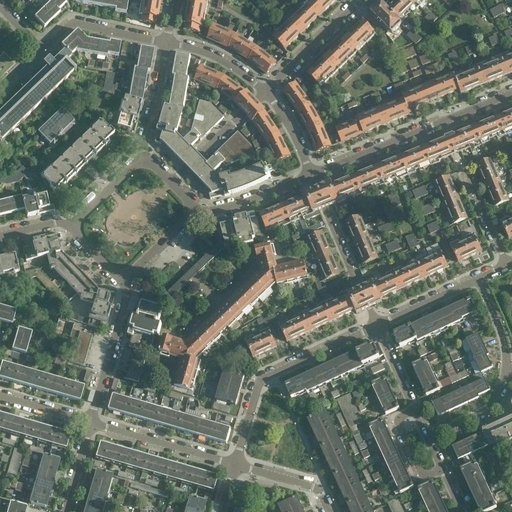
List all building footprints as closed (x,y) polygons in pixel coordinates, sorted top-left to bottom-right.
[(66,4),(62,0),(49,0),(48,2),(50,3),(58,11),(66,4)] [(115,10),(116,0),(106,0),(105,8),(115,10)] [(126,14),(128,1),(123,0),(116,0),(115,10),(114,12),(126,14)] [(205,15),(208,3),(192,0),(189,0),(188,12),(205,15)] [(330,6),(324,0),(311,0),(309,2),(321,15),(330,6)] [(420,7),(412,0),(398,0),(397,2),(409,14),(412,12),(413,13),(420,7)] [(321,15),(309,2),(300,11),(312,24),(321,15)] [(409,14),(397,2),(391,7),(390,7),(388,5),(386,7),(387,9),(387,10),(401,25),(408,19),(406,17),(409,14)] [(60,13),(58,11),(50,3),(42,11),(52,21),(60,13)] [(155,25),(158,7),(141,3),(138,17),(141,17),(140,22),(141,23),(141,22),(154,25),(155,25)] [(401,25),(387,10),(387,9),(386,7),(385,7),(385,8),(380,3),(371,12),(372,13),(371,16),(376,21),(374,23),(382,31),(384,29),(388,33),(391,32),(392,34),(401,25)] [(52,21),(42,11),(34,18),(44,28),(52,21)] [(312,24),(300,11),(291,20),(303,33),(312,24)] [(203,28),(205,15),(188,12),(184,31),(185,31),(185,30),(198,33),(199,33),(200,28),(203,28)] [(303,33),(291,20),(282,29),(294,41),(303,33)] [(376,35),(366,25),(366,24),(364,22),(363,22),(354,31),(366,44),(376,35)] [(272,31),(266,24),(263,27),(269,34),(272,31)] [(218,44),(225,30),(213,25),(208,38),(207,38),(207,39),(218,44)] [(294,41),(282,29),(272,37),(285,50),(294,41)] [(229,48),(236,35),(225,30),(218,44),(229,48)] [(85,54),(88,40),(86,40),(77,31),(69,38),(78,48),(77,52),(85,54)] [(366,44),(354,31),(345,40),(357,52),(366,44)] [(416,39),(413,36),(410,33),(407,36),(413,42),(416,39)] [(238,54),(246,41),(236,35),(229,48),(238,54)] [(78,48),(69,38),(61,46),(65,50),(70,56),(75,52),(77,52),(78,48)] [(96,56),(98,42),(88,40),(85,54),(96,56)] [(357,52),(345,40),(336,49),(348,61),(357,52)] [(118,57),(120,44),(109,41),(109,44),(107,55),(118,57)] [(248,60),(257,48),(246,41),(238,54),(248,60)] [(109,44),(98,42),(96,56),(107,58),(107,55),(109,44)] [(152,61),(154,50),(140,48),(138,59),(152,61)] [(257,67),(266,55),(257,48),(248,60),(257,67)] [(348,61),(336,49),(326,57),(339,70),(348,61)] [(75,70),(67,61),(71,57),(70,56),(65,50),(52,62),(67,78),(75,70)] [(511,73),(511,54),(509,55),(508,53),(500,57),(508,75),(511,73)] [(189,68),(191,57),(177,55),(175,66),(189,68)] [(267,74),(274,65),(275,65),(276,63),(266,55),(257,67),(267,75),(268,74),(267,74)] [(339,70),(326,57),(317,66),(330,79),(339,70)] [(508,75),(500,57),(492,60),(493,62),(489,64),(496,80),(508,75)] [(67,78),(52,62),(49,58),(43,64),(46,68),(40,74),(55,90),(67,78)] [(150,72),(152,61),(138,59),(136,69),(136,70),(147,72),(150,72)] [(496,80),(489,64),(486,65),(485,63),(477,66),(484,85),(496,80)] [(187,78),(189,68),(175,66),(173,77),(175,77),(187,79),(187,78)] [(206,85),(212,71),(201,66),(200,68),(195,80),(206,85)] [(330,79),(317,66),(308,75),(320,88),(330,79)] [(484,85),(477,66),(469,70),(470,72),(466,73),(473,89),(484,85)] [(145,82),(147,72),(136,70),(136,69),(134,69),(132,80),(145,82)] [(217,90),(224,77),(212,71),(206,85),(217,90)] [(436,77),(433,71),(425,74),(428,80),(436,77)] [(473,89),(466,73),(462,75),(462,73),(454,76),(460,91),(461,94),(473,89)] [(55,90),(40,74),(28,86),(43,102),(55,90)] [(460,91),(454,76),(453,74),(441,79),(448,95),(456,92),(460,91)] [(187,90),(189,79),(187,78),(187,79),(175,77),(174,87),(187,90)] [(226,97),(235,84),(224,77),(217,90),(226,97)] [(448,95),(441,79),(428,84),(414,90),(421,106),(430,103),(431,103),(433,102),(435,102),(439,100),(439,99),(440,98),(448,95)] [(144,93),(145,82),(132,80),(130,90),(144,93)] [(302,93),(295,83),(293,84),(293,85),(284,91),(283,92),(290,102),(302,93)] [(263,109),(261,108),(254,101),(250,96),(249,94),(248,95),(246,93),(244,91),(243,90),(235,84),(226,97),(235,103),(238,106),(239,107),(243,112),(249,118),(249,119),(250,120),(250,119),(253,122),(259,132),(272,123),(267,115),(264,111),(262,110),(263,109)] [(43,102),(28,86),(15,98),(31,113),(43,102)] [(185,100),(187,90),(174,87),(172,98),(185,100)] [(142,103),(144,93),(130,90),(128,101),(142,104),(142,103)] [(421,106),(414,90),(402,95),(403,98),(404,98),(409,111),(413,110),(421,106)] [(310,103),(302,93),(290,102),(297,111),(310,103)] [(31,113),(15,98),(3,109),(18,125),(31,113)] [(183,111),(185,100),(172,98),(170,108),(183,111)] [(409,111),(404,98),(403,98),(392,103),(399,120),(411,115),(411,114),(410,114),(409,111)] [(137,119),(140,109),(140,110),(141,108),(140,108),(141,105),(142,105),(143,104),(142,103),(142,104),(128,101),(125,100),(117,127),(129,130),(128,135),(133,136),(138,119),(137,119)] [(200,141),(224,118),(211,105),(200,102),(191,132),(192,133),(199,140),(200,141)] [(316,114),(310,103),(297,111),(302,121),(316,114)] [(399,120),(392,103),(380,108),(387,124),(399,120)] [(177,133),(181,120),(183,112),(183,111),(170,108),(166,107),(167,106),(166,106),(165,109),(165,110),(160,127),(158,126),(157,132),(158,133),(155,143),(161,145),(161,142),(164,143),(168,148),(181,137),(177,133)] [(387,124),(380,108),(369,113),(375,129),(387,124)] [(18,125),(3,109),(0,112),(0,130),(6,137),(18,125)] [(78,125),(62,109),(50,121),(66,137),(78,125)] [(375,129),(369,113),(356,118),(357,120),(358,120),(364,134),(375,129)] [(511,118),(510,113),(498,118),(506,136),(511,133),(511,118)] [(322,124),(316,114),(302,121),(308,131),(322,124)] [(506,136),(498,118),(487,123),(493,139),(497,137),(498,139),(506,136)] [(358,120),(357,120),(347,124),(353,138),(364,134),(358,120)] [(66,137),(50,121),(38,133),(54,148),(66,137)] [(106,145),(109,142),(107,140),(112,135),(99,121),(88,131),(90,134),(72,151),(85,165),(106,145)] [(278,132),(277,131),(272,123),(259,132),(266,141),(279,133),(278,132)] [(493,139),(487,123),(475,127),(482,146),(490,142),(490,140),(493,139)] [(326,136),(322,124),(308,131),(312,142),(326,136)] [(353,138),(347,124),(336,129),(341,143),(353,138)] [(482,146),(475,127),(463,132),(470,148),(474,147),(474,149),(482,146)] [(456,154),(470,148),(463,132),(453,136),(451,137),(449,137),(445,139),(424,148),(431,167),(439,163),(438,161),(456,154)] [(198,155),(193,149),(192,148),(199,140),(192,133),(184,141),(181,137),(168,148),(180,161),(186,166),(194,174),(206,187),(218,175),(214,171),(222,164),(216,157),(208,165),(198,155)] [(251,146),(238,133),(230,140),(236,147),(238,145),(244,152),(246,157),(254,154),(251,146)] [(284,145),(280,136),(279,134),(279,133),(266,141),(271,151),(284,145)] [(331,147),(326,136),(312,142),(317,153),(318,152),(329,148),(331,147)] [(244,152),(238,145),(236,147),(230,140),(224,146),(235,157),(237,161),(246,157),(244,152)] [(289,155),(289,153),(284,145),(271,151),(276,163),(277,163),(279,162),(289,157),(290,156),(289,155)] [(235,157),(224,146),(214,155),(216,157),(222,164),(225,167),(237,161),(235,157)] [(431,167),(424,148),(412,153),(419,169),(422,168),(423,170),(431,167)] [(64,185),(79,171),(85,165),(72,151),(54,169),(52,166),(40,177),(54,191),(59,186),(61,188),(64,185)] [(419,169),(412,153),(400,158),(408,176),(416,173),(415,171),(419,169)] [(408,176),(400,158),(389,162),(395,179),(399,177),(400,179),(408,176)] [(495,170),(491,159),(477,165),(481,176),(495,170)] [(395,179),(389,162),(377,167),(385,186),(393,182),(392,180),(395,179)] [(272,179),(270,175),(270,174),(277,170),(275,165),(277,164),(278,163),(277,163),(276,163),(267,167),(266,165),(240,176),(245,189),(246,189),(246,190),(250,188),(255,187),(257,186),(261,183),(268,180),(268,179),(270,178),(270,179),(272,179)] [(33,174),(39,167),(37,165),(28,173),(31,177),(35,181),(38,178),(33,174)] [(385,186),(377,167),(365,172),(372,188),(376,187),(377,189),(385,186)] [(500,180),(495,170),(481,176),(486,186),(500,180)] [(372,188),(365,172),(354,177),(361,195),(369,192),(369,190),(372,188)] [(245,189),(240,176),(231,178),(230,175),(227,176),(219,174),(218,175),(206,187),(211,192),(212,194),(209,195),(210,200),(225,197),(225,198),(230,197),(230,196),(235,194),(239,193),(242,192),(246,190),(246,189),(245,189)] [(454,188),(449,177),(449,176),(448,177),(435,183),(440,193),(454,188)] [(361,195),(354,177),(342,182),(349,198),(352,196),(353,198),(361,195)] [(504,191),(500,180),(486,186),(490,197),(504,191)] [(349,198),(342,182),(331,186),(330,186),(338,204),(337,204),(338,205),(346,201),(345,199),(349,198)] [(338,204),(330,186),(331,186),(330,183),(323,185),(318,187),(312,190),(305,193),(306,196),(307,196),(314,213),(326,209),(337,204),(338,204)] [(458,198),(454,188),(440,193),(444,204),(458,198)] [(509,202),(504,191),(490,197),(495,208),(509,202)] [(48,207),(46,196),(46,195),(23,201),(22,201),(25,211),(24,211),(26,218),(27,218),(37,215),(37,216),(54,212),(53,206),(48,207)] [(314,213),(307,196),(306,196),(295,201),(302,217),(306,215),(306,218),(315,214),(314,213)] [(25,211),(22,201),(23,201),(22,197),(11,200),(14,213),(24,211),(25,211)] [(463,209),(458,198),(444,204),(449,215),(463,209)] [(14,213),(11,200),(1,202),(4,216),(14,213)] [(302,217),(295,201),(284,205),(291,224),(299,220),(298,218),(302,217)] [(291,224),(284,205),(272,210),(279,226),(282,225),(283,227),(291,224)] [(467,220),(463,209),(449,215),(453,225),(466,220),(467,220)] [(279,226),(272,210),(260,215),(267,231),(279,226)] [(262,238),(260,232),(256,218),(255,218),(254,214),(246,216),(235,219),(236,223),(223,226),(219,227),(224,247),(228,246),(237,244),(237,247),(238,249),(241,251),(243,248),(243,247),(254,244),(253,240),(262,238)] [(364,227),(360,216),(346,222),(346,221),(346,222),(350,233),(364,227)] [(511,238),(511,218),(510,220),(509,218),(500,222),(503,227),(507,236),(509,240),(511,238)] [(369,237),(364,227),(350,233),(355,243),(369,237)] [(326,243),(322,232),(321,232),(321,233),(308,238),(312,249),(326,243)] [(59,252),(56,241),(61,240),(60,234),(43,239),(33,242),(37,259),(47,257),(47,256),(59,253),(59,252)] [(480,249),(476,239),(474,234),(465,238),(466,240),(463,242),(470,258),(482,252),(480,249)] [(373,248),(369,237),(355,243),(359,254),(373,248)] [(37,259),(33,242),(33,241),(24,243),(25,248),(22,249),(25,261),(37,259)] [(470,258),(463,242),(459,243),(458,241),(450,245),(452,250),(457,260),(458,263),(470,258)] [(331,253),(326,243),(312,249),(317,259),(331,253)] [(276,256),(274,245),(255,250),(258,261),(274,257),(276,256)] [(378,259),(373,248),(359,254),(364,265),(365,265),(364,264),(378,259)] [(448,268),(442,255),(440,250),(431,254),(432,256),(429,258),(436,273),(448,268)] [(80,271),(61,252),(59,252),(59,253),(47,256),(47,257),(51,271),(53,270),(66,284),(80,271)] [(335,264),(331,253),(317,259),(321,270),(335,264)] [(19,272),(17,263),(15,258),(17,258),(16,256),(15,256),(14,255),(0,258),(0,267),(1,274),(12,271),(13,274),(19,272)] [(274,276),(272,268),(273,268),(277,267),(277,266),(276,266),(274,257),(258,261),(260,271),(261,271),(261,272),(260,272),(260,273),(254,279),(265,291),(276,280),(275,276),(274,276)] [(436,273),(429,258),(425,259),(424,257),(416,261),(425,279),(436,273)] [(425,279),(416,261),(409,264),(410,266),(406,268),(413,284),(425,279)] [(308,278),(305,264),(304,262),(294,265),(298,280),(308,278)] [(340,275),(335,264),(321,270),(326,281),(339,275),(340,275)] [(298,280),(294,265),(284,267),(288,283),(298,280)] [(288,283),(284,267),(274,270),(273,268),(272,268),(274,276),(275,276),(276,280),(277,285),(288,283)] [(413,284),(406,268),(402,270),(401,268),(394,271),(402,289),(413,284)] [(36,278),(41,273),(38,270),(25,273),(27,280),(36,278)] [(77,294),(90,282),(80,271),(66,284),(77,294)] [(402,289),(394,271),(386,275),(387,277),(383,279),(390,295),(402,289)] [(59,291),(41,273),(36,278),(53,296),(59,291)] [(390,295),(383,279),(379,280),(379,278),(371,282),(371,283),(379,300),(380,300),(390,295)] [(265,291),(254,279),(246,287),(257,298),(265,291)] [(94,305),(98,292),(98,290),(90,282),(77,294),(80,298),(79,300),(93,305),(94,305)] [(379,300),(371,283),(361,288),(348,294),(356,311),(355,311),(356,314),(370,308),(375,306),(382,303),(380,300),(379,300)] [(257,298),(246,287),(239,294),(250,305),(257,298)] [(69,302),(59,291),(53,296),(63,307),(69,302)] [(111,309),(115,293),(110,291),(109,295),(98,292),(94,305),(93,305),(91,314),(107,319),(110,309),(111,309)] [(356,311),(348,294),(348,293),(340,296),(341,298),(337,300),(345,316),(355,311),(356,311)] [(250,305),(239,294),(231,301),(242,313),(250,305)] [(477,313),(471,299),(455,306),(462,320),(477,313)] [(149,354),(155,335),(158,336),(158,335),(160,330),(162,325),(159,324),(163,308),(162,308),(163,307),(164,306),(163,306),(143,300),(142,302),(137,317),(134,316),(132,322),(131,327),(130,330),(128,333),(128,335),(132,337),(131,340),(135,341),(133,349),(134,349),(133,355),(131,354),(131,355),(133,356),(131,361),(129,360),(129,361),(131,362),(129,367),(128,366),(127,367),(129,368),(128,373),(126,372),(125,373),(127,374),(126,378),(124,378),(124,379),(129,381),(129,380),(138,383),(147,353),(149,354)] [(345,316),(337,300),(334,302),(333,300),(325,303),(333,321),(345,316)] [(242,313),(231,301),(224,308),(235,320),(242,313)] [(333,321),(325,303),(317,307),(318,309),(314,311),(322,327),(333,321)] [(462,322),(462,320),(455,306),(444,311),(451,327),(462,322)] [(12,325),(16,311),(5,308),(1,322),(12,325)] [(235,320),(224,308),(216,316),(228,327),(235,320)] [(78,318),(80,313),(77,310),(71,315),(69,320),(77,323),(78,318)] [(322,327),(314,311),(311,312),(310,310),(302,314),(310,332),(322,327)] [(451,327),(444,311),(433,317),(440,332),(451,327)] [(105,328),(108,319),(107,319),(91,314),(87,326),(100,329),(101,326),(105,328)] [(310,332),(302,314),(294,318),(295,320),(292,321),(299,337),(310,332)] [(265,325),(277,319),(275,315),(263,321),(265,325)] [(228,327),(216,316),(209,323),(220,334),(228,327)] [(440,332),(433,317),(422,322),(429,337),(440,332)] [(79,334),(71,331),(74,324),(58,320),(53,337),(69,342),(76,344),(78,339),(79,334)] [(299,337),(292,321),(288,323),(287,321),(278,325),(281,330),(285,338),(285,339),(287,343),(299,337)] [(429,337),(422,322),(410,327),(417,341),(418,342),(429,337)] [(220,334),(209,323),(201,330),(213,342),(220,334)] [(285,338),(281,330),(278,325),(278,323),(274,325),(281,340),(285,338)] [(279,341),(272,326),(268,328),(269,329),(271,334),(270,334),(275,343),(279,341)] [(417,341),(410,327),(390,337),(396,350),(417,341)] [(29,344),(32,333),(18,329),(15,340),(29,344)] [(275,343),(270,334),(271,334),(269,329),(260,333),(261,335),(257,337),(265,353),(277,347),(275,344),(275,343)] [(213,342),(201,330),(194,337),(205,349),(213,342)] [(90,342),(92,337),(93,338),(94,337),(89,335),(89,336),(79,333),(79,334),(78,339),(92,343),(90,342)] [(484,345),(479,335),(466,341),(471,351),(484,345)] [(194,360),(205,349),(194,337),(188,343),(187,344),(186,344),(185,344),(175,341),(170,356),(179,359),(178,360),(182,362),(181,367),(196,371),(199,361),(194,360)] [(265,353),(257,337),(254,339),(253,337),(244,341),(247,346),(247,345),(253,358),(265,353)] [(170,359),(170,356),(175,341),(164,338),(163,340),(164,340),(159,356),(170,359)] [(89,348),(90,343),(92,344),(92,343),(78,339),(76,344),(74,351),(89,355),(89,354),(87,354),(88,349),(90,350),(90,348),(89,348)] [(26,354),(29,344),(15,340),(11,350),(26,354)] [(383,356),(377,342),(356,352),(363,366),(383,356)] [(488,356),(484,345),(471,351),(476,361),(487,356),(487,357),(488,356)] [(449,359),(444,350),(440,352),(444,361),(449,359)] [(85,360),(86,355),(88,356),(89,355),(74,351),(72,357),(87,361),(87,360),(85,360)] [(363,366),(356,352),(345,357),(352,373),(363,368),(363,366)] [(492,368),(487,357),(487,356),(476,361),(481,374),(492,368)] [(83,366),(85,361),(87,362),(87,361),(72,357),(71,363),(80,366),(85,368),(85,366),(83,366)] [(352,373),(345,357),(334,362),(341,378),(352,373)] [(433,375),(426,360),(412,366),(419,381),(433,375)] [(341,378),(334,362),(323,368),(330,383),(341,378)] [(13,376),(16,368),(1,364),(0,368),(0,379),(9,382),(11,376),(13,376)] [(385,370),(382,364),(377,367),(379,373),(385,370)] [(193,382),(196,371),(181,367),(178,377),(193,382)] [(379,373),(377,367),(371,370),(373,375),(379,373)] [(25,386),(29,372),(16,368),(13,376),(11,376),(9,382),(25,386)] [(330,383),(323,368),(311,373),(318,388),(330,383)] [(240,391),(244,376),(224,370),(221,383),(231,386),(230,388),(240,391)] [(89,384),(92,373),(86,371),(83,382),(89,384)] [(40,384),(43,376),(29,372),(25,386),(36,390),(38,384),(40,384)] [(318,388),(311,373),(300,378),(306,392),(307,393),(318,388)] [(440,390),(433,375),(419,381),(426,397),(440,390)] [(52,394),(56,379),(43,376),(40,384),(38,384),(36,390),(52,394)] [(190,392),(193,382),(178,377),(175,387),(178,388),(182,389),(185,390),(189,391),(190,392)] [(306,392),(300,378),(285,385),(291,399),(306,392)] [(392,394),(385,378),(372,385),(379,400),(392,394)] [(67,392),(70,383),(56,379),(52,394),(68,399),(69,393),(67,392)] [(490,391),(487,384),(485,380),(473,386),(478,397),(490,391)] [(80,401),(84,387),(70,383),(67,392),(69,393),(68,399),(80,402),(80,401)] [(236,406),(240,391),(230,388),(231,386),(221,383),(215,401),(236,406)] [(478,397),(473,386),(463,391),(468,403),(479,398),(478,397)] [(468,403),(463,391),(453,395),(458,408),(468,403)] [(399,409),(392,394),(379,400),(386,416),(399,409)] [(363,423),(350,395),(337,401),(350,429),(363,423)] [(458,408),(453,395),(443,400),(449,413),(458,408)] [(125,415),(129,401),(113,396),(109,410),(125,415)] [(449,413),(443,400),(432,405),(438,417),(449,413)] [(140,420),(145,405),(129,401),(125,415),(140,420)] [(511,402),(511,403),(511,405),(511,407),(511,417),(485,430),(484,430),(483,430),(483,431),(482,431),(482,432),(482,433),(483,433),(489,446),(495,443),(497,449),(498,449),(511,442),(511,402)] [(229,415),(231,408),(215,403),(213,410),(229,415)] [(156,424),(160,409),(145,405),(140,420),(156,424)] [(168,428),(172,413),(160,409),(156,424),(168,428)] [(339,439),(334,427),(326,411),(307,420),(320,448),(339,439)] [(180,431),(184,416),(172,413),(168,428),(180,431)] [(0,430),(11,433),(15,419),(0,414),(0,420),(0,421),(0,430)] [(195,435),(199,421),(184,416),(180,431),(195,435)] [(27,429),(29,423),(15,419),(11,433),(22,436),(25,428),(27,429)] [(388,432),(386,428),(383,420),(369,427),(374,438),(388,432)] [(210,440),(215,425),(199,421),(195,435),(210,440)] [(38,441),(42,426),(29,423),(27,429),(25,428),(22,436),(38,441)] [(227,444),(231,430),(215,425),(210,440),(227,445),(227,444)] [(57,437),(58,431),(42,426),(38,441),(52,445),(54,436),(57,437)] [(66,449),(70,435),(70,434),(58,431),(57,437),(54,436),(52,445),(66,449)] [(393,443),(390,436),(388,432),(374,438),(379,449),(393,443)] [(489,446),(483,433),(473,438),(479,451),(489,446)] [(479,451),(473,438),(463,443),(469,456),(479,451)] [(352,468),(347,455),(339,439),(320,448),(333,476),(352,468)] [(111,462),(116,448),(99,443),(99,444),(95,458),(111,462)] [(398,454),(396,450),(393,443),(379,449),(385,460),(398,454)] [(469,456),(463,443),(452,448),(458,461),(469,456)] [(127,467),(131,452),(116,448),(111,462),(127,467)] [(511,476),(499,449),(494,452),(511,491),(511,476)] [(142,471),(146,456),(131,452),(127,467),(142,471)] [(403,465),(400,458),(398,454),(385,460),(390,472),(403,465)] [(55,472),(59,460),(44,456),(41,468),(55,472)] [(154,475),(158,460),(146,456),(142,471),(154,475)] [(166,478),(170,463),(158,460),(154,475),(166,478)] [(181,482),(186,468),(170,463),(166,478),(181,482)] [(481,474),(476,463),(460,470),(465,481),(481,474)] [(409,477),(407,473),(403,465),(390,472),(395,483),(409,477)] [(52,484),(55,472),(41,468),(37,480),(52,484)] [(197,487),(201,472),(186,468),(181,482),(197,487)] [(366,496),(360,484),(352,468),(333,476),(347,505),(366,496)] [(108,487),(111,475),(97,471),(93,483),(108,487)] [(213,492),(217,478),(217,477),(201,472),(197,487),(213,492)] [(486,485),(481,474),(465,481),(471,492),(486,485)] [(414,488),(410,480),(409,477),(395,483),(400,494),(414,488)] [(48,496),(52,484),(37,480),(34,492),(48,496)] [(439,494),(433,482),(418,489),(423,501),(439,494)] [(104,499),(108,487),(93,483),(90,495),(104,499)] [(491,496),(486,485),(471,492),(476,504),(491,496)] [(263,501),(267,489),(262,487),(260,493),(258,500),(263,501)] [(269,503),(272,490),(267,489),(263,501),(269,503)] [(274,504),(278,492),(272,490),(269,503),(274,504)] [(45,508),(48,496),(34,492),(30,504),(45,508)] [(428,511),(444,505),(439,494),(423,501),(428,511)] [(101,511),(104,499),(90,495),(86,507),(101,511)] [(373,511),(366,496),(347,505),(349,511),(373,511)] [(487,511),(497,508),(491,496),(476,504),(479,511),(487,511)] [(193,511),(201,511),(205,502),(190,498),(187,510),(193,511)] [(303,511),(304,511),(297,498),(278,506),(280,511),(303,511)] [(24,511),(26,507),(12,503),(8,511),(24,511)]
